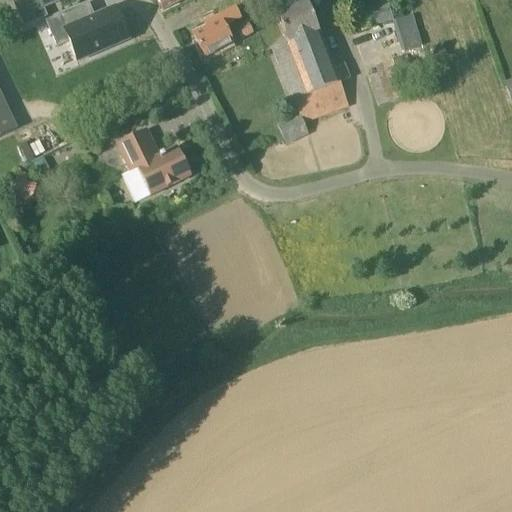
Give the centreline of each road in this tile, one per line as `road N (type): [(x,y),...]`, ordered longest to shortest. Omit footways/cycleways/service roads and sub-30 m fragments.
road 1 (track): [(101,511),(184,412),(308,344),(511,302)]
road 2 (residential): [(135,0),(174,46),(251,186),(277,195),(379,169)]
road 3 (track): [(0,315),(55,271),(251,186)]
road 4 (residential): [(379,169),(336,0)]
road 5 (residential): [(379,169),(511,178)]
